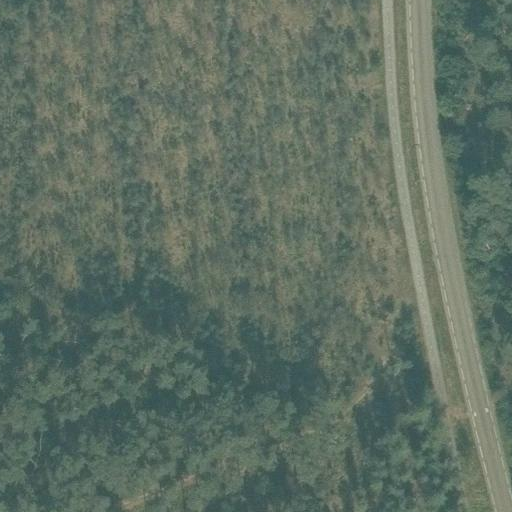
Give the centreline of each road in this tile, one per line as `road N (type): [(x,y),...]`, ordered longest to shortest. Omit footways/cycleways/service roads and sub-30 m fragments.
road 1 (tertiary): [(507,511),(436,214),(417,0)]
road 2 (track): [(337,511),(367,391)]
road 3 (track): [(417,280),(367,391)]
